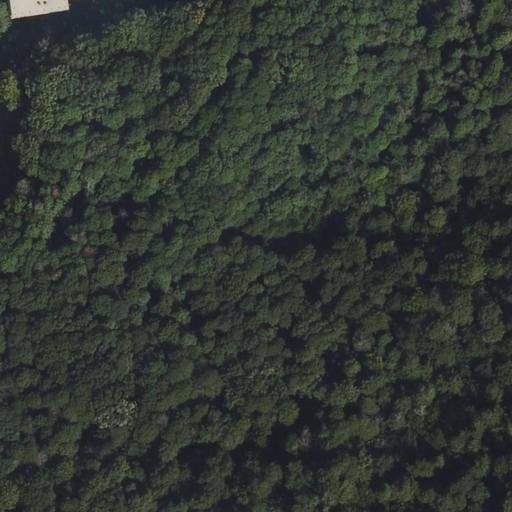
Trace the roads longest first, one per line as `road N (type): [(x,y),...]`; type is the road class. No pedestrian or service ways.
road 1 (track): [(0,119),(59,140),(208,227),(274,241),(331,217),(405,132),(484,65),(511,57)]
road 2 (unclassified): [(224,0),(47,71),(0,80)]
